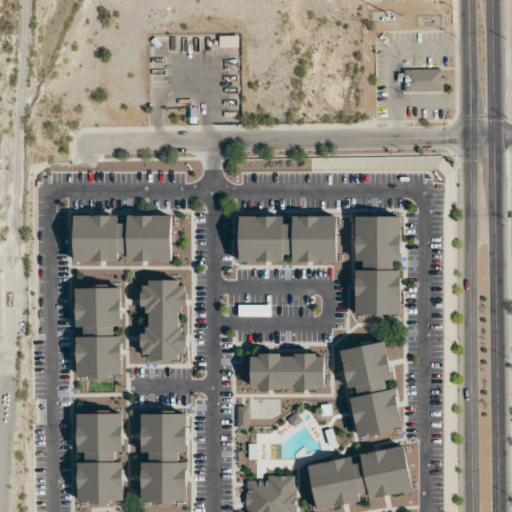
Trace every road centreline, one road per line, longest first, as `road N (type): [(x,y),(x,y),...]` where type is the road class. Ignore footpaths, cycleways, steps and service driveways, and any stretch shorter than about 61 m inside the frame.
road 1 (primary): [(500,511),(495,0)]
road 2 (primary): [(467,0),(471,511)]
road 3 (residential): [(54,511),(49,204),(68,190),(213,189)]
road 4 (residential): [(78,144),(469,135)]
road 5 (residential): [(213,144),(214,511)]
road 6 (residential): [(424,199),(421,511)]
road 7 (residential): [(213,189),(406,190),(424,199)]
